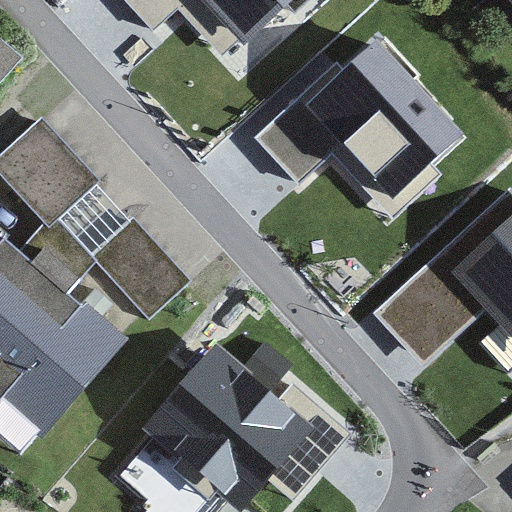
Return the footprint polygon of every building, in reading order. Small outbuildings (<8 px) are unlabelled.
[(296,0),(201,0),(246,47),(296,0)] [(376,40),(343,70),(337,63),(255,138),(297,184),(332,152),(384,207),(463,134),(376,40)] [(99,181),(40,117),(0,154),(0,175),(48,227),(99,181)] [(511,191),(511,190),(378,313),(426,365),(486,310),(511,338),(511,191)] [(191,278),(134,217),(91,258),(148,318),(191,278)] [(114,346),(0,243),(0,423),(24,445),(114,346)] [(278,398),(217,345),(142,430),(150,437),(116,475),(157,511),(217,511),(226,503),(236,511),(237,511),(266,480),(291,502),(351,433),(292,382),(278,398)]
